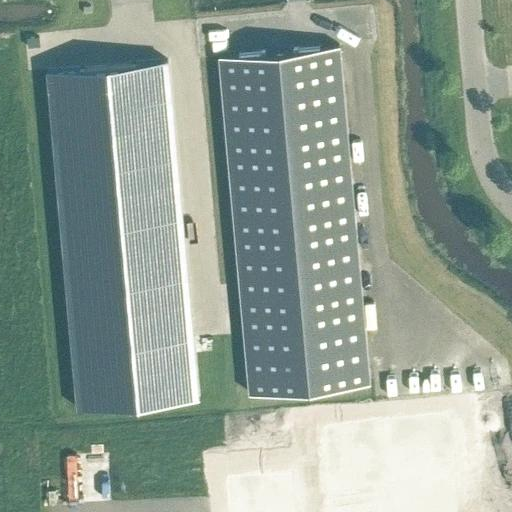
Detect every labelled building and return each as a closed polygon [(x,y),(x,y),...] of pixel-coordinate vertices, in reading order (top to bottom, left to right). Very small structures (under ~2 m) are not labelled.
[(249,390),(369,380),(339,42),(219,52),(249,390)] [(167,57),(48,68),(78,406),(198,395),(167,57)] [(0,365),(21,364),(0,135),(0,365)] [(450,511),(444,424),(327,433),(332,511),(450,511)] [(291,511),(291,498),(231,502),(231,511),(291,511)]
